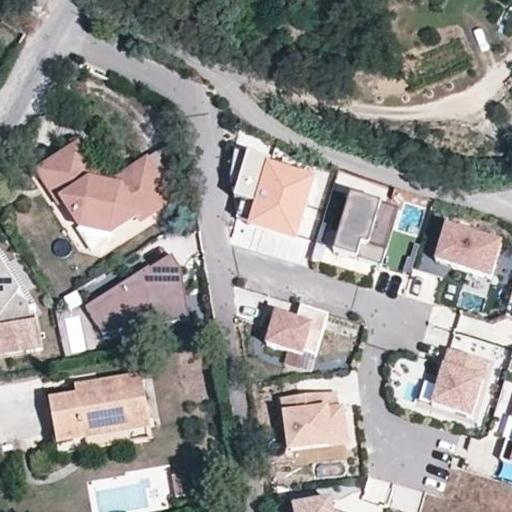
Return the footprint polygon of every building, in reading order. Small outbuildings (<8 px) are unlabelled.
[(189,192),(180,144),(148,163),(171,202),(189,192)] [(148,163),(116,181),(100,180),(79,150),(44,172),(63,204),(67,204),(82,228),(76,231),(92,255),(116,239),(112,233),(137,219),(139,221),(171,202),(148,163)] [(241,227),(298,240),(316,180),(237,151),(232,193),(247,196),(241,227)] [(391,205),(352,194),(335,251),(383,266),(388,249),(375,246),(382,222),(386,223),(391,205)] [(388,249),(400,208),(391,205),(386,223),(382,222),(375,246),(388,249)] [(504,242),(448,225),(438,260),(493,277),(504,242)] [(170,324),(194,319),(190,295),(177,275),(185,269),(176,255),(154,269),(152,266),(89,307),(108,335),(125,332),(124,325),(168,316),(170,324)] [(0,355),(43,347),(36,313),(31,314),(28,301),(17,295),(20,289),(0,256),(0,355)] [(315,354),(328,313),(301,304),(296,319),(284,315),(280,327),(272,324),(266,343),(301,354),(303,350),(315,354)] [(272,324),(280,327),(284,315),(275,312),(272,324)] [(474,419),(491,365),(451,352),(434,407),(474,419)] [(99,383),(100,392),(78,397),(51,403),(60,445),(90,440),(88,430),(151,417),(143,376),(99,383)] [(77,388),(78,397),(100,392),(99,383),(77,388)] [(288,448),(344,441),(340,407),(335,408),(333,391),(282,397),(288,448)] [(511,439),(511,415),(509,415),(502,436),(506,438),(511,439)] [(88,430),(90,440),(154,429),(151,417),(88,430)] [(511,439),(506,438),(500,458),(511,461),(511,439)] [(190,476),(177,477),(179,499),(191,498),(190,476)] [(335,511),(333,502),(294,510),(294,511),(335,511)]
